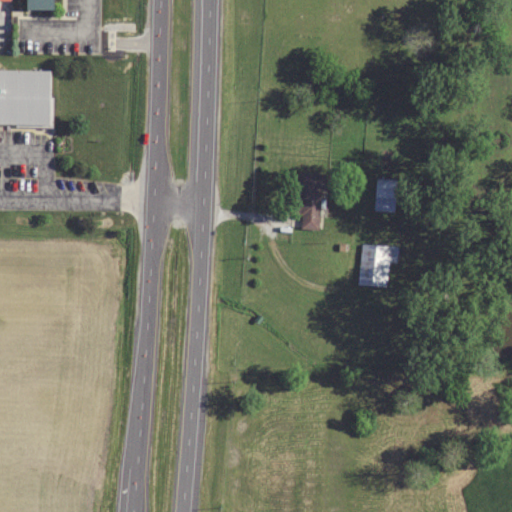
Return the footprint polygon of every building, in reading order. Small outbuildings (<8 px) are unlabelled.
[(25,0),(25,9),(53,9),(53,0),(25,0)] [(0,124),(50,126),(51,70),(0,69),(0,124)] [(296,213),(301,213),(300,228),(320,229),(323,173),(297,171),(297,185),(296,213)] [(374,211),(395,211),(395,179),(374,179),(374,211)] [(386,286),(387,262),(397,262),(398,246),(360,243),(357,284),(386,286)]
